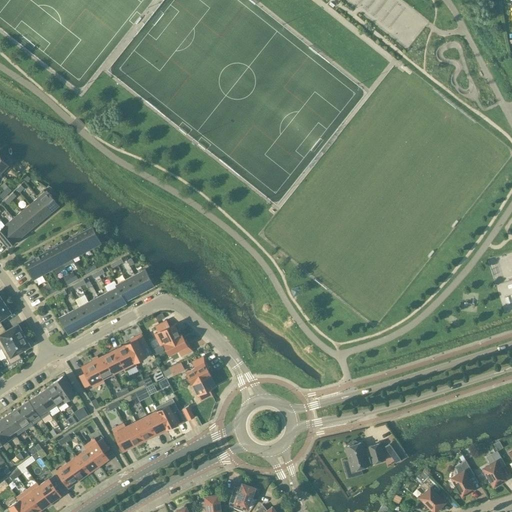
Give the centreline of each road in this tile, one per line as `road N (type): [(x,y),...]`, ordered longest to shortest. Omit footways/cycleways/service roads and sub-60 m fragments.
road 1 (tertiary): [(511,345),(323,403),(281,405)]
road 2 (tertiary): [(290,433),(511,368)]
road 3 (residential): [(236,363),(164,302),(52,354)]
